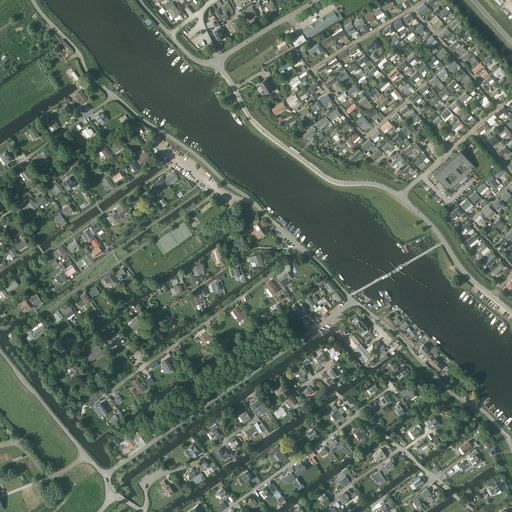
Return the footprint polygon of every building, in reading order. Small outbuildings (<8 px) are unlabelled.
[(391,0),(390,0),(382,6),(385,11),(394,5),(391,0)] [(270,13),(277,10),(272,1),(265,5),(270,13)] [(424,3),(417,9),(419,12),(422,9),(424,12),(428,9),(424,3)] [(177,16),(180,14),(174,4),(168,9),(173,17),(175,18),(175,17),(176,17),(177,16)] [(394,6),(386,10),(389,14),(396,9),(394,6)] [(250,20),(257,16),(252,7),(245,11),(250,20)] [(381,8),(373,12),(378,19),(385,15),(381,8)] [(226,12),(220,15),(218,10),(214,11),(219,21),(228,16),(226,12)] [(334,11),(321,19),(303,30),(307,37),(339,18),(334,11)] [(440,16),(442,19),(451,12),(448,11),(440,16)] [(411,14),(403,18),(407,24),(414,19),(411,14)] [(374,16),(366,21),(369,25),(376,20),(374,16)] [(363,19),(356,23),(359,28),(366,24),(363,19)] [(400,19),(393,24),(397,30),(404,25),(400,19)] [(456,20),(449,26),(453,30),(461,24),(456,20)] [(236,33),(243,29),(238,21),(232,24),(236,33)] [(382,30),(384,34),(390,30),(391,32),(395,30),(391,24),(382,30)] [(421,24),(414,31),(417,34),(417,33),(419,32),(421,35),(425,31),(422,28),(424,27),(421,24)] [(355,30),(351,25),(345,29),(347,33),(355,30)] [(332,34),(336,41),(346,34),(342,27),(332,34)] [(447,27),(438,34),(441,37),(445,33),(447,35),(451,31),(447,27)] [(219,29),(214,32),(219,40),(224,38),(219,29)] [(460,37),(462,39),(467,35),(468,36),(472,33),(468,29),(460,37)] [(454,41),(460,35),(457,33),(451,39),(454,41)] [(295,45),(305,39),(302,35),(292,41),(295,45)] [(362,41),(364,44),(374,38),(371,35),(362,41)] [(322,42),(324,46),(333,41),(331,37),(322,42)] [(372,42),(366,45),(368,50),(374,46),(376,49),(380,46),(375,39),(371,41),(372,42)] [(457,40),(449,46),(454,51),(457,49),(455,46),(459,42),(457,40)] [(277,45),(279,49),(276,50),(279,55),(293,47),(291,44),(289,45),(287,46),(285,41),(277,45)] [(396,47),(398,50),(405,44),(403,42),(396,47)] [(319,43),(307,49),(310,54),(317,50),(319,54),(323,51),(319,43)] [(473,49),(476,52),(482,47),(479,43),(473,49)] [(425,44),(419,49),(421,52),(427,46),(425,44)] [(348,51),(350,55),(359,49),(357,45),(348,51)] [(444,47),(436,54),(440,59),(445,54),(444,54),(447,51),(444,47)] [(403,60),(393,48),(385,55),(395,67),(403,60)] [(347,50),(337,55),(340,59),(349,55),(347,50)] [(375,61),(379,58),(374,52),(371,55),(375,61)] [(415,53),(407,59),(410,62),(414,58),(417,62),(420,59),(415,53)] [(490,54),(482,60),(485,64),(488,62),(490,64),(493,61),(491,59),(493,57),(490,54)] [(292,60),(295,66),(304,60),(301,55),(292,60)] [(365,55),(357,61),(360,65),(362,67),(366,63),(370,61),(365,55)] [(435,57),(429,62),(434,70),(443,62),(435,57)] [(326,63),(329,67),(338,62),(335,58),(326,63)] [(378,65),(380,68),(388,61),(385,58),(378,65)] [(446,66),(448,69),(456,62),(454,59),(446,66)] [(398,66),(402,70),(408,65),(404,61),(398,66)] [(278,68),(282,75),(292,68),(289,62),(278,68)] [(355,63),(347,68),(350,72),(351,74),(355,71),(359,68),(355,63)] [(425,63),(418,70),(423,76),(427,72),(426,72),(430,69),(425,63)] [(473,70),(475,73),(483,66),(481,63),(473,70)] [(299,74),(307,69),(304,65),(297,71),(299,74)] [(368,73),(371,78),(380,72),(375,67),(368,73)] [(500,67),(493,73),(496,77),(500,74),(501,75),(505,72),(500,67)] [(440,77),(447,70),(444,68),(437,74),(440,77)] [(396,69),(388,76),(391,79),(392,79),(393,81),(401,74),(396,69)] [(74,70),(71,72),(77,80),(79,78),(74,70)] [(345,70),(337,76),(341,81),(349,75),(345,70)] [(480,74),(484,78),(489,73),(485,70),(480,74)] [(456,79),(459,81),(467,74),(464,71),(456,79)] [(306,72),(299,77),(303,82),(306,80),(305,78),(308,75),(306,72)] [(416,72),(408,79),(412,85),(420,79),(418,77),(419,76),(416,72)] [(436,75),(429,81),(431,84),(434,81),(436,83),(440,80),(436,75)] [(484,87),(494,79),(490,75),(481,83),(484,87)] [(301,81),(298,77),(288,84),(291,88),(301,81)] [(326,83),(328,85),(335,80),(333,77),(326,83)] [(386,78),(378,86),(382,91),(391,83),(386,78)] [(467,78),(462,83),(466,87),(472,82),(467,78)] [(503,85),(506,87),(511,82),(511,78),(503,85)] [(266,94),(273,89),(267,79),(259,83),(266,94)] [(454,79),(447,86),(452,91),(455,88),(459,85),(457,83),(454,79)] [(406,80),(398,87),(401,90),(405,87),(407,89),(408,88),(412,92),(415,90),(406,80)] [(316,82),(308,87),(312,93),(316,91),(314,88),(319,85),(316,82)] [(355,84),(347,90),(350,94),(354,91),(357,93),(360,90),(355,84)] [(419,91),(422,94),(430,87),(427,84),(419,91)] [(476,85),(468,91),(471,94),(478,87),(476,85)] [(501,85),(491,93),(493,95),(498,92),(499,93),(501,91),(500,90),(503,88),(501,85)] [(301,99),(311,93),(307,87),(297,93),(301,99)] [(446,87),(438,94),(444,100),(448,96),(448,95),(450,94),(451,96),(453,95),(446,87)] [(375,88),(368,94),(371,97),(375,94),(377,97),(380,94),(375,88)] [(395,89),(391,93),(396,100),(401,95),(395,89)] [(81,91),(75,96),(77,99),(81,105),(84,104),(88,100),(81,91)] [(459,99),(461,101),(465,98),(468,100),(471,98),(466,92),(459,99)] [(291,107),(300,101),(296,93),(286,99),(291,107)] [(417,93),(410,99),(414,103),(416,101),(420,97),(417,93)] [(327,94),(320,99),(324,105),(331,100),(327,94)] [(336,99),(339,102),(346,97),(343,94),(336,99)] [(430,103),(432,106),(440,99),(438,96),(430,103)] [(485,96),(479,102),(483,107),(490,101),(485,96)] [(359,102),(361,106),(368,100),(366,97),(359,102)] [(387,99),(378,106),(381,109),(389,102),(387,99)] [(456,100),(449,106),(452,110),(453,110),(454,112),(461,105),(456,100)] [(283,101),(271,108),(274,113),(286,107),(283,101)] [(318,101),(309,106),(313,112),(321,107),(318,101)] [(349,114),(357,107),(354,103),(345,111),(349,114)] [(402,114),(410,107),(407,104),(399,111),(402,114)] [(421,111),(424,114),(431,108),(428,105),(421,111)] [(504,106),(496,113),(499,116),(500,118),(508,112),(504,106)] [(448,107),(441,113),(445,118),(452,112),(448,107)] [(307,108),(297,113),(300,118),(303,116),(309,112),(307,108)] [(337,109),(329,115),(331,118),(332,120),(340,114),(337,109)] [(375,109),(367,115),(371,119),(379,113),(375,109)] [(99,114),(95,116),(98,122),(102,119),(102,120),(104,123),(108,120),(107,117),(103,112),(99,115),(99,114)] [(465,115),(461,118),(465,124),(473,117),(471,115),(469,112),(468,112),(465,115)] [(396,113),(389,119),(392,122),(400,116),(396,113)] [(125,114),(118,119),(121,123),(128,118),(125,114)] [(411,125),(416,120),(418,121),(421,118),(418,114),(409,122),(411,125)] [(487,121),(489,124),(497,117),(495,114),(487,121)] [(283,123),(285,127),(297,119),(295,116),(283,123)] [(315,125),(319,130),(330,121),(326,116),(315,125)] [(363,116),(356,122),(359,126),(363,123),(365,126),(369,123),(363,116)] [(434,126),(441,119),(439,116),(431,123),(434,126)] [(50,123),(50,124),(54,130),(59,127),(54,120),(50,123)] [(388,120),(380,128),(383,131),(387,126),(389,128),(392,125),(388,120)] [(347,122),(339,128),(343,133),(347,130),(346,128),(350,125),(347,122)] [(485,122),(477,129),(481,134),(489,128),(485,122)] [(454,130),(456,132),(464,125),(462,123),(454,130)] [(406,125),(401,130),(404,133),(406,135),(412,129),(408,125),(407,124),(406,125)] [(33,126),(26,131),(28,134),(30,133),(34,140),(40,136),(33,126)] [(315,126),(305,133),(308,136),(317,129),(315,126)] [(505,126),(497,132),(502,137),(509,131),(505,126)] [(87,127),(82,131),(87,138),(92,134),(92,135),(94,133),(92,130),(90,131),(87,127)] [(337,128),(330,133),(332,137),(333,137),(334,139),(341,133),(337,128)] [(450,128),(442,135),(446,140),(451,136),(454,134),(450,128)] [(371,136),(373,138),(381,132),(379,129),(371,136)] [(398,132),(391,138),(397,145),(404,139),(398,132)] [(356,133),(347,142),(351,147),(355,144),(354,143),(360,138),(359,136),(356,133)] [(487,140),(489,143),(490,142),(492,144),(494,142),(493,140),(498,136),(495,133),(487,140)] [(321,139),(324,143),(330,138),(327,134),(321,139)] [(369,139),(361,146),(365,150),(373,143),(369,139)] [(390,139),(381,147),(384,150),(389,146),(390,148),(394,145),(393,144),(394,143),(390,139)] [(116,155),(122,150),(125,148),(120,141),(111,148),(116,155)] [(415,142),(404,152),(406,155),(406,154),(408,156),(413,152),(411,150),(414,148),(416,150),(419,147),(415,142)] [(338,149),(342,154),(349,148),(345,143),(338,149)] [(113,156),(109,150),(105,145),(100,149),(102,151),(99,153),(102,157),(104,155),(108,160),(113,156)] [(505,146),(497,153),(500,156),(505,152),(507,154),(510,152),(505,146)] [(353,158),(361,151),(358,148),(351,155),(353,158)] [(379,149),(371,156),(374,160),(383,153),(379,149)] [(0,155),(6,164),(12,160),(6,151),(0,154),(0,155)] [(145,151),(137,156),(139,159),(142,163),(150,158),(146,152),(145,151)] [(390,152),(387,155),(391,159),(398,152),(397,151),(393,155),(390,152)] [(439,170),(435,174),(440,180),(441,181),(442,182),(445,185),(449,190),(458,182),(474,167),(467,159),(466,158),(460,151),(459,152),(458,154),(447,163),(446,164),(440,169),(439,170)] [(424,152),(414,161),(417,164),(427,156),(424,152)] [(47,158),(44,154),(38,159),(41,163),(42,165),(47,162),(46,161),(47,160),(48,161),(49,160),(48,158),(47,158)] [(400,155),(390,163),(393,166),(394,168),(397,165),(398,166),(402,162),(405,160),(400,155)] [(133,161),(130,163),(131,165),(131,164),(136,171),(135,171),(140,168),(135,161),(134,162),(133,161)] [(410,165),(402,172),(404,174),(409,170),(410,172),(413,169),(410,165)] [(502,168),(494,175),(498,179),(506,172),(502,168)] [(28,173),(26,170),(22,173),(26,180),(31,177),(34,175),(31,171),(28,173)] [(114,183),(116,181),(123,177),(119,172),(113,177),(114,178),(112,179),(114,183)] [(167,177),(165,178),(168,183),(168,182),(170,185),(178,179),(177,177),(174,172),(167,177)] [(490,176),(485,180),(489,185),(492,188),(497,185),(498,184),(495,180),(491,175),(490,176)] [(105,182),(107,185),(104,187),(107,191),(110,189),(111,190),(115,187),(114,186),(110,179),(107,176),(103,179),(105,182)] [(70,177),(62,182),(67,190),(76,185),(75,183),(76,183),(72,177),(71,178),(70,177)] [(162,177),(158,180),(162,187),(167,184),(162,177)] [(55,180),(51,182),(54,186),(58,192),(63,189),(58,183),(57,183),(55,180)] [(484,183),(477,190),(482,196),(489,189),(484,183)] [(145,199),(152,194),(149,190),(142,194),(145,199)] [(501,197),(499,199),(501,201),(503,199),(505,201),(511,195),(507,190),(500,196),(501,197)] [(476,192),(469,198),(475,204),(482,199),(476,192)] [(138,194),(130,200),(135,206),(143,200),(142,198),(140,199),(138,194)] [(47,200),(43,196),(40,198),(39,196),(35,198),(37,201),(37,200),(38,202),(36,203),(38,206),(40,205),(42,203),(44,205),(48,202),(47,200)] [(498,198),(492,205),(495,209),(499,205),(501,207),(504,204),(501,201),(499,199),(498,198)] [(27,204),(25,206),(27,209),(30,207),(32,210),(37,207),(32,201),(31,199),(27,201),(28,204),(27,204)] [(474,206),(468,199),(460,206),(467,213),(474,206)] [(69,204),(62,209),(64,211),(67,216),(74,211),(70,207),(69,204)] [(110,212),(107,213),(108,215),(110,217),(108,219),(111,223),(113,222),(113,221),(117,218),(118,219),(118,220),(120,219),(121,218),(121,217),(120,216),(127,211),(124,207),(123,205),(117,209),(118,211),(117,212),(116,213),(114,210),(112,212),(111,213),(110,212)] [(458,206),(449,215),(453,218),(458,213),(460,215),(464,212),(458,206)] [(489,207),(483,213),(487,217),(493,211),(489,207)] [(501,217),(505,221),(511,214),(511,212),(510,210),(501,217)] [(65,220),(61,213),(56,217),(54,218),(57,222),(59,221),(61,223),(62,225),(66,222),(65,220)] [(499,224),(501,226),(504,223),(499,218),(492,224),(495,227),(499,224)] [(467,221),(458,229),(460,232),(465,228),(466,230),(470,227),(468,225),(470,224),(467,221)] [(95,234),(95,233),(102,229),(97,222),(90,227),(95,234)] [(257,230),(255,227),(250,230),(252,234),(254,232),(258,237),(264,233),(260,228),(257,230)] [(485,234),(488,236),(494,230),(491,228),(485,234)] [(89,231),(87,229),(83,232),(88,239),(92,236),(94,235),(91,230),(89,231)] [(467,241),(471,245),(479,237),(475,233),(467,241)] [(17,240),(14,243),(16,245),(19,249),(26,245),(28,243),(25,238),(23,240),(19,243),(17,240)] [(242,249),(241,246),(243,245),(241,238),(233,241),(235,247),(237,246),(238,250),(242,249)] [(495,246),(498,249),(506,242),(503,239),(495,246)] [(72,253),(73,252),(75,248),(77,246),(74,241),(68,246),(71,251),(70,251),(72,253)] [(474,251),(473,252),(475,254),(478,258),(481,255),(482,255),(487,251),(487,250),(485,248),(487,246),(484,242),(474,251)] [(7,249),(5,250),(6,252),(8,250),(13,257),(17,254),(15,250),(17,249),(13,244),(11,245),(11,246),(7,249)] [(55,250),(53,252),(56,256),(59,254),(59,255),(61,254),(63,256),(64,258),(69,254),(71,253),(69,251),(67,252),(63,246),(62,245),(58,248),(55,250)] [(215,256),(217,263),(222,262),(220,258),(222,257),(220,250),(219,247),(213,251),(215,256)] [(96,257),(103,252),(99,248),(93,252),(91,253),(94,258),(96,257)] [(90,252),(83,257),(88,265),(90,264),(94,261),(93,259),(94,258),(90,252)] [(260,253),(250,256),(252,261),(250,262),(251,263),(252,266),(261,264),(262,268),(264,267),(260,253)] [(483,264),(487,267),(497,258),(493,254),(483,264)] [(63,263),(60,265),(68,276),(69,275),(76,271),(73,266),(67,270),(63,263)] [(203,270),(201,264),(193,267),(194,270),(195,270),(198,277),(202,276),(200,271),(203,270)] [(488,273),(495,267),(492,264),(485,271),(488,273)] [(493,274),(497,277),(506,268),(502,264),(493,274)] [(124,278),(122,275),(126,273),(122,268),(116,273),(117,274),(116,275),(118,279),(119,278),(121,280),(124,278)] [(240,275),(237,268),(233,269),(230,270),(232,276),(235,275),(236,276),(240,275)] [(58,275),(55,276),(61,284),(63,283),(67,280),(65,276),(66,275),(63,271),(58,274),(58,275)] [(107,277),(104,279),(107,284),(110,282),(111,283),(114,281),(116,284),(119,282),(117,279),(112,272),(111,273),(107,277)] [(288,273),(277,280),(281,286),(284,291),(287,290),(285,287),(291,283),(289,281),(292,279),(288,273)] [(174,287),(171,288),(173,295),(183,292),(180,284),(178,285),(177,278),(175,279),(173,279),(173,280),(172,281),(171,281),(172,285),(173,285),(174,286),(174,287)] [(8,291),(18,284),(15,280),(5,287),(8,291)] [(272,283),(270,280),(264,285),(266,288),(267,287),(273,295),(279,291),(273,283),(272,283)] [(221,290),(218,282),(214,284),(211,285),(214,292),(216,291),(221,290)] [(92,296),(99,292),(96,287),(89,292),(92,296)] [(85,302),(91,298),(86,291),(80,295),(85,302)] [(37,294),(30,299),(33,303),(34,305),(37,303),(40,304),(42,302),(40,299),(37,294)] [(200,302),(199,299),(202,298),(201,294),(198,295),(194,297),(196,304),(200,302)] [(21,301),(18,303),(24,313),(27,310),(31,308),(29,304),(28,304),(26,301),(27,301),(26,300),(28,300),(26,297),(24,298),(20,301),(21,301)] [(309,297),(305,299),(310,307),(314,304),(309,297)] [(68,304),(61,310),(67,318),(74,313),(73,310),(68,304)] [(295,305),(291,307),(292,308),(297,315),(300,312),(295,305)] [(324,305),(320,309),(322,312),(321,312),(323,315),(328,310),(324,305)] [(241,312),(238,306),(232,310),(238,318),(237,319),(239,322),(247,316),(243,311),(241,312)] [(304,309),(297,315),(300,318),(307,312),(304,309)] [(58,320),(63,317),(58,311),(54,314),(58,320)] [(134,331),(144,325),(138,316),(132,320),(133,321),(129,324),(134,331)] [(358,328),(364,323),(360,318),(354,324),(358,328)] [(404,332),(406,329),(410,325),(405,321),(399,327),(404,332)] [(364,323),(358,328),(362,333),(368,327),(364,323)] [(32,339),(36,336),(39,334),(46,329),(43,325),(36,329),(33,331),(32,330),(27,333),(32,339)] [(410,332),(411,334),(414,331),(409,327),(403,332),(407,335),(410,332)] [(203,333),(199,336),(204,343),(208,339),(211,338),(208,334),(206,331),(203,333)] [(114,337),(109,341),(111,344),(109,345),(111,348),(113,346),(122,339),(117,332),(113,335),(114,337)] [(354,334),(347,340),(354,349),(355,348),(365,361),(371,356),(369,353),(366,349),(361,343),(354,334)] [(423,336),(416,343),(419,346),(426,339),(423,336)] [(388,350),(391,352),(399,345),(397,342),(388,350)] [(424,344),(419,349),(424,355),(425,356),(430,352),(433,349),(432,348),(431,347),(428,349),(424,344)] [(384,345),(379,349),(383,353),(388,350),(384,345)] [(93,352),(90,355),(87,357),(90,362),(93,359),(100,355),(102,357),(105,354),(100,347),(100,348),(99,346),(96,348),(92,350),(93,352)] [(331,354),(330,355),(333,358),(334,357),(333,356),(339,352),(335,346),(329,350),(331,354)] [(430,352),(425,356),(439,370),(443,366),(435,358),(437,356),(439,354),(437,352),(438,351),(435,349),(434,348),(433,349),(430,352)] [(320,365),(323,363),(327,360),(327,359),(326,359),(322,353),(316,358),(320,364),(319,364),(320,365)] [(168,358),(162,362),(169,373),(175,369),(168,358)] [(76,366),(72,361),(65,366),(70,373),(72,371),(77,378),(84,373),(78,365),(76,366)] [(303,366),(297,370),(300,374),(302,377),(300,378),(302,381),(305,379),(303,376),(304,376),(304,375),(307,372),(303,366)] [(403,367),(395,372),(398,376),(406,371),(403,367)] [(334,370),(332,368),(327,372),(332,379),(337,375),(338,376),(339,375),(335,370),(334,370)] [(151,376),(146,379),(149,385),(155,381),(151,376)] [(140,383),(137,379),(132,382),(139,394),(146,389),(142,382),(140,383)] [(372,394),(376,391),(379,389),(375,382),(372,385),(367,388),(372,394)] [(281,384),(274,389),(278,394),(277,395),(278,397),(282,394),(286,392),(285,390),(281,384)] [(315,391),(317,390),(312,384),(302,390),(306,396),(315,390),(315,391)] [(415,384),(405,391),(411,399),(416,395),(412,389),(417,386),(415,384)] [(381,397),(380,398),(384,404),(392,399),(387,392),(386,393),(381,397)] [(113,398),(117,404),(123,400),(119,395),(113,398)] [(291,408),(292,407),(291,406),(296,402),(292,397),(287,401),(289,404),(288,404),(291,408)] [(255,413),(256,412),(260,409),(263,413),(267,411),(259,399),(251,405),(254,409),(253,409),(255,413)] [(102,402),(97,407),(103,415),(109,411),(102,402)] [(394,406),(398,412),(400,415),(405,412),(398,403),(394,406)] [(336,406),(331,410),(333,413),(332,414),(336,420),(335,420),(336,421),(340,419),(340,420),(344,417),(343,417),(344,416),(343,415),(342,415),(341,413),(344,411),(341,407),(338,409),(336,406)] [(277,418),(280,416),(285,412),(286,413),(287,413),(284,409),(284,410),(282,407),(273,413),(277,418)] [(243,423),(246,420),(250,417),(245,411),(239,415),(243,421),(242,422),(243,423)] [(426,422),(425,422),(426,424),(429,429),(431,428),(430,427),(434,424),(436,426),(440,424),(438,421),(434,416),(426,422)] [(257,422),(245,431),(247,434),(249,437),(252,435),(251,434),(257,431),(259,433),(260,433),(262,431),(259,427),(260,426),(257,422)] [(212,430),(209,432),(214,439),(220,435),(216,428),(218,426),(216,424),(210,427),(212,430)] [(417,438),(422,435),(415,426),(409,430),(415,438),(417,437),(417,438)] [(311,440),(314,438),(314,437),(318,434),(313,428),(307,432),(311,438),(310,439),(311,440)] [(366,434),(362,428),(358,431),(357,430),(353,432),(354,434),(355,433),(359,439),(366,434)] [(326,443),(332,452),(330,449),(337,444),(339,447),(342,445),(340,441),(339,442),(335,437),(328,441),(330,444),(328,445),(326,443)] [(424,437),(413,444),(417,450),(421,447),(422,449),(432,443),(430,440),(427,442),(424,437)] [(235,438),(230,442),(231,444),(232,445),(231,445),(233,449),(234,448),(235,450),(239,447),(238,444),(239,443),(235,438)] [(464,453),(473,447),(478,444),(475,440),(471,444),(469,441),(460,447),(464,453)] [(200,452),(198,450),(194,444),(187,449),(192,455),(191,455),(191,457),(195,454),(196,455),(200,452)] [(278,445),(274,448),(277,452),(275,453),(279,459),(278,460),(279,461),(283,459),(284,460),(287,457),(278,445)] [(378,451),(373,454),(377,461),(386,455),(383,452),(384,450),(382,447),(381,446),(376,449),(378,451)] [(221,447),(215,451),(221,460),(229,454),(226,450),(223,452),(221,447)] [(323,447),(318,451),(322,456),(327,453),(328,454),(329,453),(326,449),(326,450),(323,447)] [(471,457),(468,458),(474,467),(482,461),(476,453),(477,452),(476,449),(469,454),(471,457)] [(202,470),(203,469),(203,468),(208,465),(204,459),(199,463),(201,466),(200,467),(202,470)] [(384,466),(381,468),(384,473),(385,474),(389,472),(388,470),(394,465),(390,460),(384,465),(384,466)] [(468,467),(466,465),(463,461),(459,464),(463,470),(468,467)] [(297,470),(295,472),(297,475),(307,468),(305,464),(304,465),(301,462),(295,467),(297,470)] [(437,465),(432,469),(435,474),(440,470),(437,465)] [(197,474),(193,469),(190,471),(189,470),(186,473),(186,474),(187,473),(191,478),(197,474)] [(242,476),(239,477),(243,483),(246,481),(247,480),(248,481),(249,480),(253,478),(252,477),(248,470),(241,475),(242,476)] [(378,472),(372,477),(374,480),(375,479),(377,482),(380,480),(382,484),(386,481),(381,475),(379,471),(378,472)] [(295,479),(292,473),(291,473),(288,475),(288,474),(284,476),(285,477),(289,483),(295,479)] [(340,482),(337,485),(339,487),(340,488),(341,487),(345,485),(350,481),(344,473),(342,475),(343,477),(338,480),(340,482)] [(200,475),(194,479),(196,484),(203,480),(200,475)] [(414,481),(412,482),(416,488),(424,483),(420,477),(419,478),(417,479),(415,481),(414,481)] [(164,480),(160,483),(163,488),(162,488),(168,497),(174,493),(172,490),(173,490),(171,486),(170,487),(168,484),(167,485),(164,480)] [(492,494),(500,489),(496,483),(488,487),(492,494)] [(222,486),(217,490),(222,498),(220,498),(222,500),(229,496),(228,494),(227,494),(222,486)] [(266,487),(260,491),(262,494),(261,495),(264,498),(265,498),(266,499),(271,496),(266,487)] [(341,497),(339,497),(343,503),(345,502),(345,503),(350,499),(347,494),(350,492),(348,489),(340,495),(341,497)] [(425,498),(431,494),(427,489),(421,493),(422,494),(420,495),(419,496),(421,497),(422,496),(424,500),(426,499),(425,498)] [(325,507),(328,504),(327,503),(330,501),(324,493),(321,495),(323,498),(321,500),(325,505),(324,506),(325,507)] [(381,505),(376,508),(379,511),(385,511),(388,510),(387,509),(389,508),(392,505),(389,500),(390,499),(388,495),(385,497),(387,501),(385,502),(384,502),(383,501),(380,503),(381,505)] [(422,504),(418,499),(421,497),(419,496),(417,498),(413,501),(417,507),(416,507),(419,511),(424,508),(423,507),(425,506),(423,503),(422,504)] [(256,500),(254,497),(248,501),(252,507),(257,503),(258,504),(259,503),(257,500),(256,500)]
